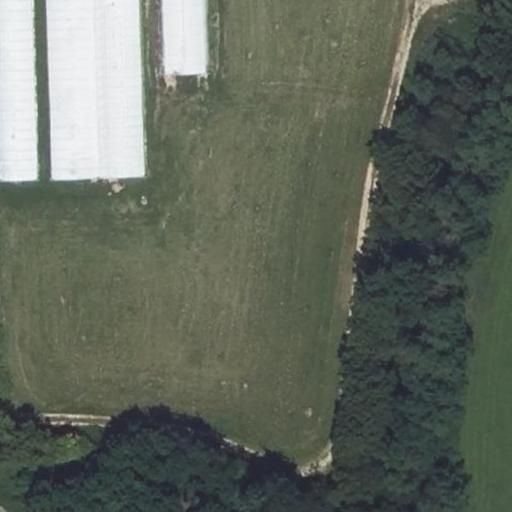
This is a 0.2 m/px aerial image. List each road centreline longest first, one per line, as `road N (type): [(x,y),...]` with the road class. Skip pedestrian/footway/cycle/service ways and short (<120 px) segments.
road 1 (track): [(401,0),(358,211),(326,457),(310,482),(287,484),(220,451),(135,429),(0,422)]
road 2 (track): [(382,511),(448,175),(511,66)]
